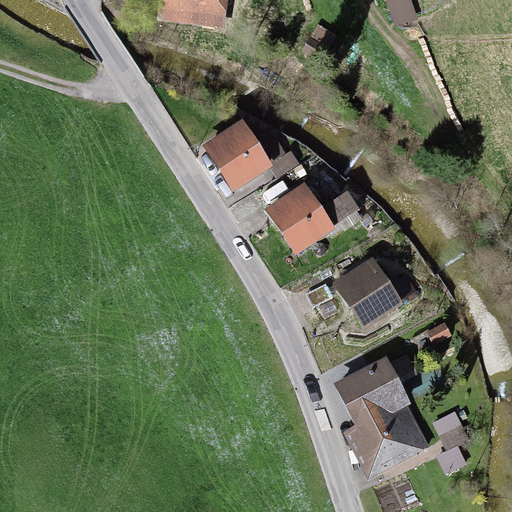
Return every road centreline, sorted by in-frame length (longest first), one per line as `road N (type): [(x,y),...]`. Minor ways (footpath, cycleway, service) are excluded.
road 1 (unclassified): [(78,0),(282,326),(350,511)]
road 2 (track): [(130,84),(91,91),(0,65)]
